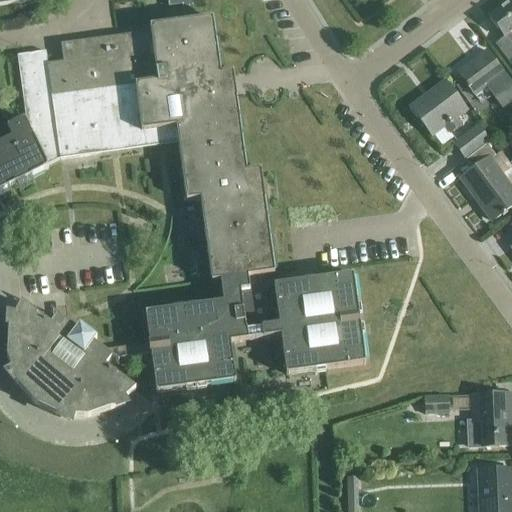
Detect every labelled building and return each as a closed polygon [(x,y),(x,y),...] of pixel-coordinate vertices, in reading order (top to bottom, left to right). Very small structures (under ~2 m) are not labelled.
[(504,39),(496,45),(511,65),(511,3),(511,2),(489,19),(504,39)] [(0,194),(48,170),(47,167),(59,161),(61,161),(59,145),(68,144),(68,143),(81,146),(95,146),(108,143),(120,136),(120,137),(176,129),(186,203),(200,201),(211,284),(220,283),(222,295),(240,292),(240,293),(249,292),(247,279),(274,275),(264,202),(260,172),(246,174),(236,101),(232,74),(220,76),(212,20),(150,29),(150,34),(61,46),(66,72),(50,75),(46,53),(17,57),(26,120),(8,129),(5,122),(0,124),(0,194)] [(511,103),(511,86),(487,52),(458,73),(475,97),(487,88),(503,110),(511,103)] [(454,121),(466,112),(445,83),(421,101),(420,100),(409,108),(416,119),(418,118),(433,137),(446,128),(450,134),(459,127),(454,121)] [(465,159),(489,142),(478,128),(455,145),(465,159)] [(492,222),(511,208),(511,191),(490,161),(495,157),(487,146),(466,161),(474,171),(462,180),(492,222)] [(240,292),(222,295),(223,304),(145,315),(149,345),(148,345),(148,346),(149,355),(150,356),(151,356),(156,395),(235,384),(230,345),(281,338),(286,377),(365,366),(353,277),(274,288),(279,327),(246,331),(240,293),(240,292)] [(149,355),(148,346),(101,352),(93,346),(96,342),(79,330),(76,334),(58,320),(51,329),(21,306),(13,322),(9,321),(9,332),(8,332),(7,360),(12,375),(9,377),(16,386),(34,407),(59,419),(59,418),(69,423),(71,419),(87,420),(113,411),(124,407),(122,404),(135,392),(105,369),(112,360),(149,355)] [(472,398),(473,424),(468,424),(470,450),(511,447),(511,414),(511,410),(502,411),(501,397),(472,398)] [(424,399),(425,417),(448,416),(447,398),(424,399)] [(511,511),(511,472),(479,474),(479,511),(511,511)] [(357,511),(357,479),(346,480),(346,511),(357,511)]
